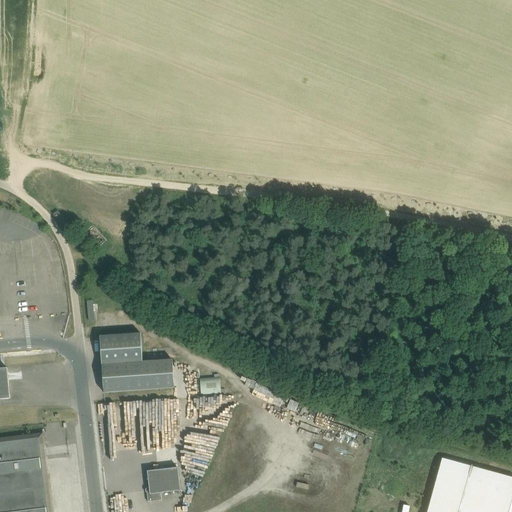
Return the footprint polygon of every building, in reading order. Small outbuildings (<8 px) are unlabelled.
[(93,228),(84,236),(95,248),(104,241),(93,228)] [(96,319),(93,300),(87,301),(91,320),(96,319)] [(100,336),(100,337),(104,393),(114,392),(175,387),(173,359),(143,360),(141,334),(100,336)] [(0,368),(0,399),(10,398),(8,368),(0,368)] [(200,378),(201,395),(222,393),(220,376),(200,378)] [(53,511),(46,448),(44,433),(0,438),(0,511),(53,511)] [(511,477),(443,458),(427,511),(509,511),(511,501),(511,477)] [(179,468),(148,471),(150,488),(149,488),(147,490),(148,502),(162,501),(161,492),(181,490),(179,468)]
